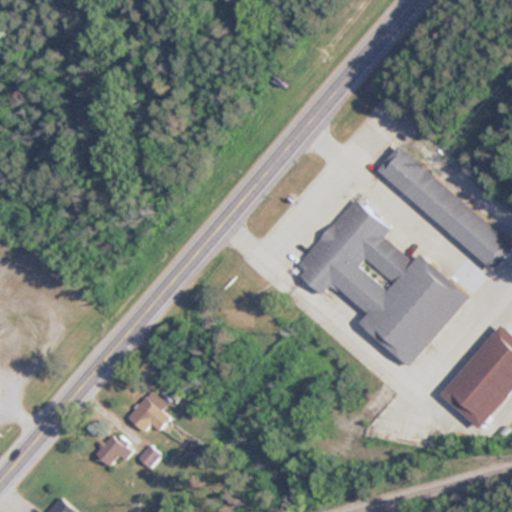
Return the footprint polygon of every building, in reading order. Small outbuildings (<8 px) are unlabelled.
[(378,170),(495,267),(511,246),(511,240),(398,145),(378,170)] [(471,295),(419,252),(413,259),(384,235),(390,228),(354,197),(295,267),(324,291),(332,282),(369,313),(360,323),(412,365),(471,295)] [(443,395),(484,428),(511,393),(511,332),(500,323),(443,395)] [(162,410),(168,402),(153,389),(129,418),(145,431),(152,423),(161,430),(172,418),(162,410)] [(121,456),(125,460),(135,450),(117,433),(97,453),(110,466),(121,456)] [(140,456),(150,466),(163,454),(152,444),(140,456)] [(79,511),(61,497),(48,511),(79,511)]
